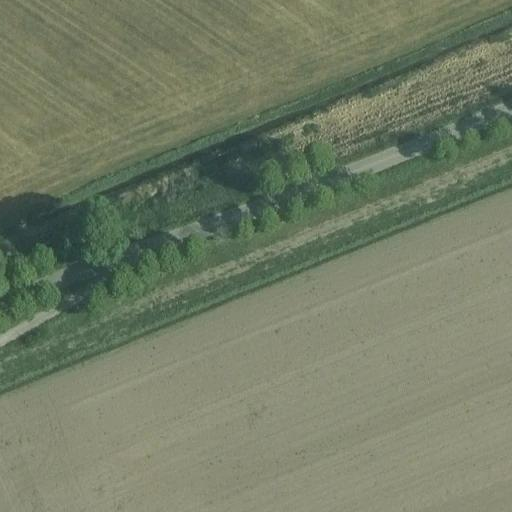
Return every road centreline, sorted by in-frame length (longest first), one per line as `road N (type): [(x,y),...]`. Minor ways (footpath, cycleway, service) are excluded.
road 1 (unclassified): [(122,256),(511,101)]
road 2 (unclassified): [(0,343),(113,275),(122,256)]
road 3 (unclassified): [(0,306),(122,256)]
